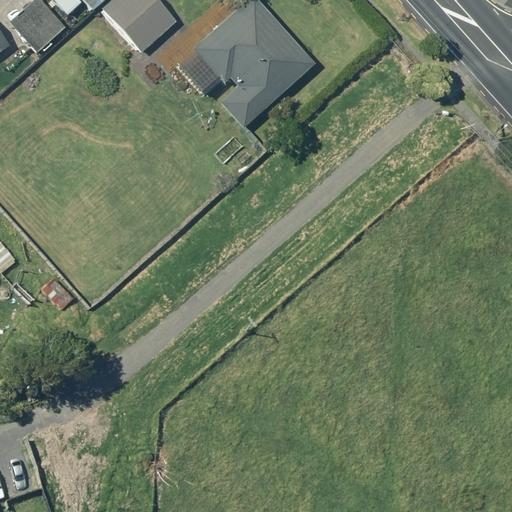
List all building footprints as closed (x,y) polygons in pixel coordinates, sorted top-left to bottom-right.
[(38,0),(35,0),(11,23),(39,53),(65,29),(38,0)] [(79,0),(89,11),(101,0),(79,0)] [(156,0),(114,0),(103,10),(142,54),(177,23),(156,0)] [(239,87),(221,104),(244,130),(316,65),(257,0),(251,0),(195,50),(225,85),(232,79),(239,87)] [(0,33),(0,54),(10,47),(0,33)] [(0,243),(0,275),(16,263),(0,243)] [(44,290),(63,311),(74,300),(55,280),(44,290)]
